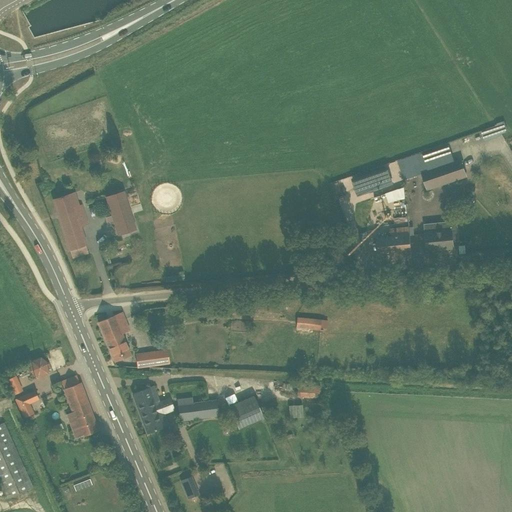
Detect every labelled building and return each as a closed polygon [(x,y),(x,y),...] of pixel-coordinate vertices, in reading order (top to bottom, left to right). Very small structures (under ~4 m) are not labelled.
[(462,159),(454,161),(421,172),(427,191),(468,177),(462,159)] [(392,184),(387,168),(353,180),(358,195),(392,184)] [(112,215),(108,216),(110,221),(114,220),(119,234),(136,229),(124,190),(106,196),(112,215)] [(88,253),(80,231),(79,227),(87,224),(81,205),(72,207),(68,195),(53,199),(72,258),(88,253)] [(425,229),(426,234),(427,250),(454,247),(452,229),(446,230),(446,227),(425,229)] [(377,238),(379,255),(412,252),(410,228),(390,230),(391,237),(377,238)] [(98,322),(106,342),(113,339),(122,335),(121,334),(129,330),(122,312),(98,322)] [(321,319),(297,317),(296,328),(320,330),(321,319)] [(113,339),(106,342),(114,362),(130,355),(122,335),(113,339)] [(136,354),(137,367),(169,363),(167,350),(136,354)] [(30,370),(38,377),(48,373),(49,363),(41,357),(31,360),(30,370)] [(16,375),(6,379),(13,395),(23,390),(16,375)] [(75,438),(81,436),(81,437),(98,431),(80,383),(79,383),(76,375),(60,381),(72,412),(66,414),(75,438)] [(320,386),(298,384),(297,397),(313,398),(313,393),(319,393),(320,386)] [(163,427),(159,417),(174,411),(169,400),(159,404),(152,387),(133,394),(147,433),(163,427)] [(35,391),(29,393),(33,402),(38,400),(35,391)] [(229,405),(238,428),(264,419),(255,395),(229,405)] [(217,399),(182,404),(182,401),(175,402),(175,405),(182,420),(219,415),(217,399)] [(289,417),(303,417),(302,404),(289,405),(289,417)] [(0,485),(6,499),(34,487),(4,422),(0,424),(0,485)] [(199,495),(197,490),(186,495),(188,499),(199,495)]
